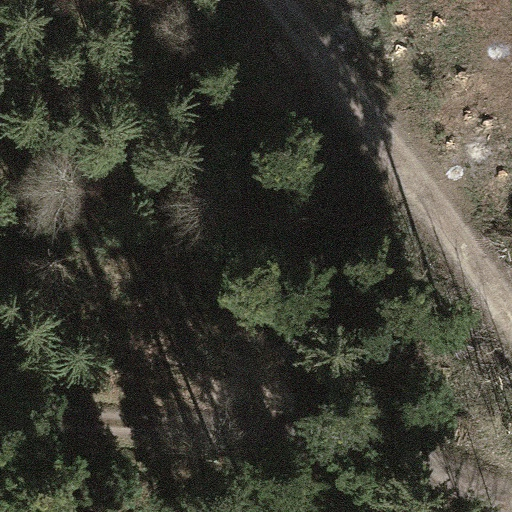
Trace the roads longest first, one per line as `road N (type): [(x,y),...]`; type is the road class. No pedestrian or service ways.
road 1 (track): [(0,397),(413,453),(511,503)]
road 2 (track): [(511,333),(269,0)]
